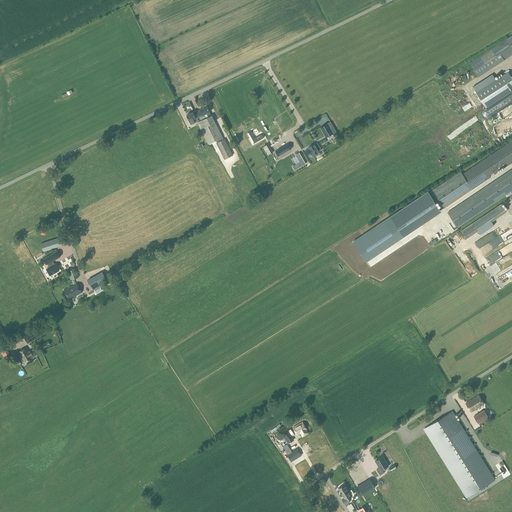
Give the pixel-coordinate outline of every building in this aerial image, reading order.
[(503,60),(511,54),(511,35),(494,47),(503,60)] [(511,77),(511,76),(506,79),(503,74),(476,92),(486,107),(511,90),(511,77)] [(266,123),(286,113),(281,103),(261,112),(266,123)] [(217,142),(223,139),(212,115),(206,118),(204,115),(210,112),(207,107),(199,111),(201,115),(199,116),(200,117),(199,118),(200,117),(201,121),(197,122),(208,145),(216,141),(217,142)] [(197,119),(199,118),(200,117),(199,116),(201,115),(199,111),(194,114),(193,112),(187,115),(191,124),(198,121),(197,119)] [(288,124),(290,125),(293,122),(288,118),(284,125),(286,127),(288,124)] [(327,137),(325,133),(330,130),(332,134),(333,133),(327,124),(321,128),(324,133),(326,137),(327,137)] [(265,137),(273,133),(271,129),(263,133),(265,137)] [(294,143),(297,149),(305,145),(301,136),(299,137),(296,131),(291,133),(290,130),(281,134),(282,137),(288,135),(292,144),(294,143)] [(257,134),(253,136),(257,143),(265,139),(263,135),(259,138),(257,134)] [(223,139),(217,142),(217,143),(216,143),(224,160),(233,155),(225,139),(224,139),(223,139)] [(433,191),(445,208),(498,172),(497,170),(503,166),(504,168),(511,162),(511,141),(463,174),(461,172),(433,191)] [(276,153),(280,151),(281,154),(291,148),(288,143),(275,151),(276,153)] [(309,150),(306,151),(309,156),(311,154),(312,156),(314,154),(316,157),(320,154),(319,152),(315,144),(314,144),(313,144),(312,145),(312,146),(308,148),(309,150)] [(511,169),(448,212),(457,227),(511,190),(511,169)] [(404,237),(419,226),(428,220),(441,212),(439,209),(430,195),(428,192),(427,192),(415,201),(414,201),(390,217),(397,227),(393,229),(398,235),(401,233),(404,237)] [(460,230),(465,237),(506,211),(501,203),(460,230)] [(493,231),(473,242),(476,248),(496,238),(493,231)] [(63,236),(41,244),(43,252),(67,244),(63,236)] [(52,261),(60,257),(57,251),(43,259),(46,264),(48,264),(49,265),(50,267),(47,269),(50,275),(59,270),(55,264),(54,264),(52,261)] [(511,253),(489,266),(493,274),(511,263),(511,253)] [(84,273),(88,271),(84,259),(80,260),(84,273)] [(71,280),(79,277),(76,268),(68,271),(71,280)] [(469,277),(474,274),(472,268),(466,271),(469,277)] [(497,278),(502,287),(511,281),(511,275),(510,271),(497,278)] [(88,280),(94,291),(109,283),(102,272),(88,280)] [(64,290),(69,300),(82,292),(77,283),(64,290)] [(108,297),(108,296),(110,294),(109,291),(95,298),(97,303),(108,297)] [(118,291),(97,303),(99,307),(120,295),(118,291)] [(28,343),(43,335),(39,328),(24,336),(28,343)] [(6,359),(10,357),(5,348),(1,350),(6,359)] [(19,352),(21,356),(20,357),(19,356),(15,358),(19,365),(23,363),(22,362),(24,361),(25,363),(33,358),(32,356),(33,356),(30,351),(29,351),(26,348),(19,352)] [(471,412),(484,404),(478,396),(466,403),(471,412)] [(484,410),(473,416),(478,424),(486,419),(489,417),(484,410)] [(494,479),(464,431),(452,411),(424,429),(466,497),(494,479)] [(282,433),(291,427),(287,422),(278,428),(282,433)] [(301,433),(303,437),(309,433),(302,422),(293,427),(298,435),(301,433)] [(288,444),(294,440),(288,431),(283,435),(288,444)] [(290,446),(286,448),(291,459),(301,453),(298,447),(292,450),(290,446)] [(384,473),(382,470),(389,466),(382,456),(375,461),(380,468),(377,470),(380,476),(384,473)] [(370,479),(357,487),(362,495),(375,487),(370,479)] [(344,484),(338,488),(340,492),(340,493),(341,492),(342,494),(341,494),(341,495),(342,494),(344,498),(342,499),(345,505),(350,502),(349,501),(348,499),(353,496),(352,495),(354,494),(351,489),(349,491),(349,490),(348,490),(344,484)]
